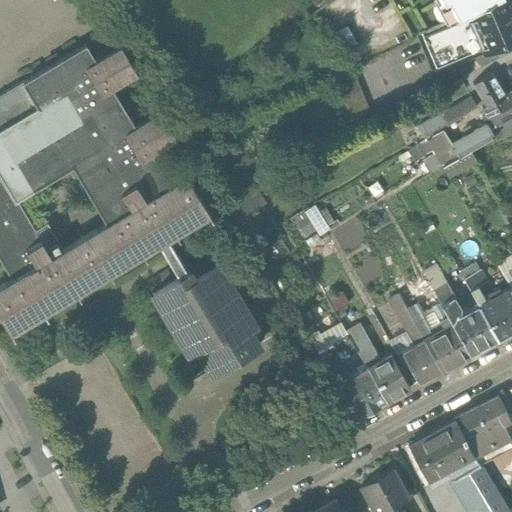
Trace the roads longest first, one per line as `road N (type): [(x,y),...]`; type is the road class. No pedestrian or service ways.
road 1 (residential): [(511,358),(230,511)]
road 2 (residential): [(68,511),(0,383)]
